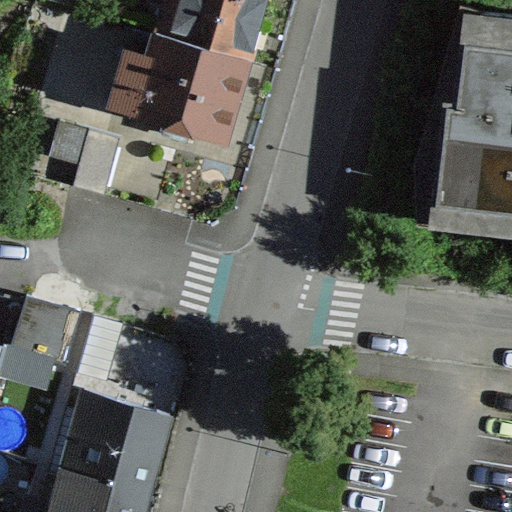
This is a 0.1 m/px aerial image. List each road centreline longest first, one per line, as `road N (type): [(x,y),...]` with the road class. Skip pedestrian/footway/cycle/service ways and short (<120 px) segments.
road 1 (residential): [(357,0),(278,293)]
road 2 (residential): [(511,323),(278,293)]
road 3 (residential): [(278,293),(216,511)]
